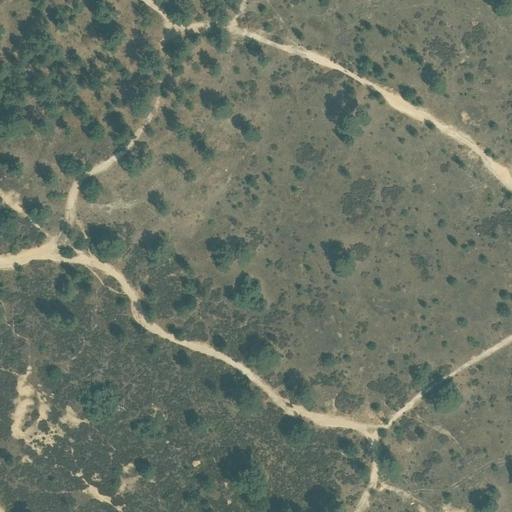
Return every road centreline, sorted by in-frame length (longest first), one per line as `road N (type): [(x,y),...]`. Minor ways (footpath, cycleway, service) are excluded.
road 1 (track): [(44,255),(106,267),(142,321),(170,341),(224,361),(294,411),(350,427),(393,419),(511,338)]
road 2 (track): [(511,180),(462,136),(365,82),(254,32),(182,19),(146,0)]
